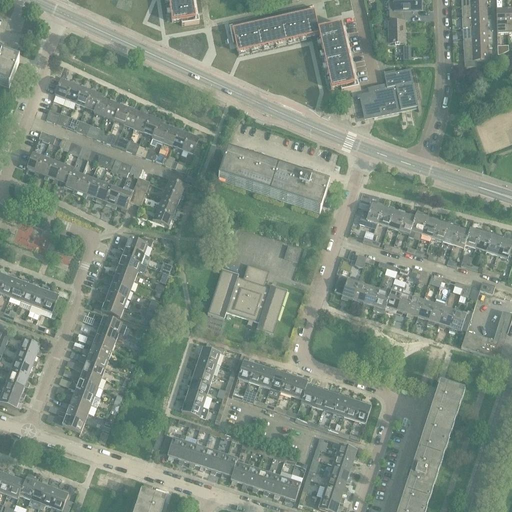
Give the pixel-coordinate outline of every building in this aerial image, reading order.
[(168,0),(172,24),(181,22),(195,20),(192,0),(168,0)] [(393,0),(393,2),(388,2),(389,12),(389,18),(403,18),(403,12),(421,12),(420,0),(393,0)] [(486,8),(485,0),(460,0),(461,9),(486,8)] [(486,18),(486,8),(461,9),(462,20),(486,18)] [(507,34),(507,10),(495,10),(496,35),(507,34)] [(314,12),(230,31),(232,40),(234,39),(235,44),(236,48),(237,53),(318,35),(331,91),(340,89),(354,85),(341,30),(340,25),(318,30),(314,12)] [(404,45),(403,23),(403,18),(389,18),(389,24),(388,24),(389,45),(404,45)] [(487,29),(486,18),(462,20),(462,30),(487,29)] [(487,40),(487,30),(487,29),(462,30),(462,41),(487,40)] [(487,51),(487,40),(462,41),(463,52),(487,51)] [(488,62),(487,51),(463,52),(464,69),(476,69),(476,63),(488,62)] [(18,65),(0,57),(0,86),(9,90),(18,65)] [(369,98),(359,100),(360,105),(370,103),(373,120),(417,110),(416,103),(410,72),(410,71),(396,74),(395,75),(394,72),(384,75),(383,74),(382,74),(385,89),(376,91),(368,93),(369,98)] [(71,87),(70,86),(64,84),(65,81),(61,80),(60,84),(55,98),(65,102),(71,87)] [(81,90),(80,90),(73,88),(75,85),(71,84),(70,86),(71,87),(65,102),(75,106),(81,90)] [(85,110),(91,94),(90,94),(83,92),(85,89),(81,87),(80,90),(81,90),(75,106),(85,110)] [(95,113),(100,98),(93,96),(94,93),(91,91),(90,94),(91,94),(85,110),(95,113)] [(104,120),(109,105),(109,104),(102,102),(103,99),(100,98),(95,113),(94,116),(104,120)] [(119,108),(112,106),(113,103),(110,101),(109,104),(109,105),(104,120),(113,124),(119,108)] [(129,112),(128,112),(122,109),(123,107),(120,105),(119,108),(113,124),(123,128),(129,112)] [(133,131),(139,116),(138,116),(132,113),(133,110),(129,109),(128,112),(129,112),(123,128),(133,131)] [(56,126),(60,116),(49,112),(46,122),(56,126)] [(143,135),(149,120),(148,119),(142,117),(143,114),(139,113),(138,116),(139,116),(133,131),(143,135)] [(66,130),(70,119),(60,116),(56,126),(66,130)] [(150,148),(159,123),(152,121),(153,118),(149,116),(148,119),(149,120),(143,135),(152,138),(148,147),(150,148)] [(76,134),(80,123),(70,119),(66,130),(76,134)] [(86,137),(90,127),(80,123),(76,134),(86,137)] [(168,130),(167,130),(161,127),(162,125),(159,123),(150,148),(153,149),(155,146),(160,148),(161,145),(162,146),(168,130)] [(96,141),(99,134),(100,131),(90,127),(86,137),(96,141)] [(178,134),(177,134),(170,131),(171,128),(168,127),(167,130),(168,130),(162,146),(172,150),(178,134)] [(182,153),(187,138),(187,137),(180,135),(182,132),(178,131),(177,134),(178,134),(172,150),(182,153)] [(49,144),(51,137),(41,133),(39,140),(49,144)] [(105,145),(109,135),(105,134),(105,136),(99,134),(96,141),(105,145)] [(192,157),(198,142),(190,139),(191,136),(188,134),(187,137),(187,138),(182,153),(180,158),(185,160),(187,155),(192,157)] [(115,149),(119,139),(109,135),(105,145),(115,149)] [(59,148),(62,141),(51,137),(49,144),(59,148)] [(125,152),(129,143),(119,139),(115,149),(125,152)] [(68,152),(71,144),(62,141),(59,148),(68,152)] [(135,156),(138,147),(139,147),(129,143),(125,152),(135,156)] [(78,156),(81,148),(71,144),(68,152),(78,156)] [(145,160),(148,153),(144,152),(145,150),(138,147),(135,156),(145,160)] [(88,162),(91,152),(81,148),(78,156),(78,159),(88,162)] [(155,164),(158,157),(154,155),(155,154),(148,151),(148,153),(145,160),(155,164)] [(97,166),(101,156),(91,152),(88,162),(97,166)] [(37,175),(43,160),(33,156),(27,172),(34,174),(33,177),(37,179),(38,176),(37,175)] [(107,170),(111,160),(101,156),(97,166),(107,170)] [(165,168),(168,160),(158,157),(155,164),(165,168)] [(327,189),(226,157),(217,182),(319,215),(322,208),(328,210),(329,207),(331,203),(324,200),(327,189)] [(175,171),(179,161),(169,158),(168,160),(165,168),(175,171)] [(47,179),(53,164),(43,160),(37,175),(38,176),(44,178),(43,181),(47,182),(48,180),(47,179)] [(119,170),(121,164),(111,160),(107,170),(111,171),(110,174),(116,176),(119,170)] [(188,168),(184,167),(185,164),(179,161),(175,171),(185,175),(188,168)] [(57,183),(62,167),(53,164),(47,179),(48,180),(54,182),(53,185),(57,186),(58,184),(57,183)] [(128,174),(131,167),(121,164),(119,170),(128,174)] [(65,190),(72,171),(62,167),(57,183),(58,184),(64,186),(63,189),(65,190)] [(137,181),(138,180),(141,171),(131,167),(128,174),(133,176),(132,179),(137,181)] [(76,193),(81,178),(72,174),(73,171),(72,171),(65,190),(73,193),(72,195),(75,196),(77,194),(76,193)] [(86,197),(91,182),(81,178),(76,193),(77,194),(83,196),(82,199),(85,200),(86,198),(86,197)] [(145,195),(148,186),(149,184),(138,180),(137,181),(133,191),(145,195)] [(94,204),(101,185),(91,182),(86,197),(86,198),(93,200),(92,203),(94,204)] [(186,192),(187,189),(183,187),(183,188),(169,182),(165,193),(180,199),(181,198),(183,191),(186,192)] [(104,208),(111,189),(101,185),(94,204),(95,204),(96,203),(100,205),(101,207),(104,208)] [(115,208),(121,193),(111,189),(104,208),(105,208),(105,207),(110,209),(111,210),(115,212),(116,209),(115,208)] [(140,208),(145,195),(133,191),(131,197),(128,204),(140,208)] [(128,204),(131,197),(121,193),(115,208),(116,209),(122,211),(121,214),(125,215),(126,211),(128,204)] [(182,202),(183,200),(183,199),(181,198),(180,199),(165,193),(161,203),(176,209),(177,207),(179,201),(182,202)] [(178,212),(179,208),(177,207),(176,209),(161,203),(157,212),(172,219),(173,217),(175,211),(178,212)] [(376,226),(383,206),(380,205),(379,208),(371,206),(366,223),(376,226)] [(387,230),(393,210),(390,209),(390,212),(382,209),(383,206),(376,226),(387,230)] [(397,233),(404,213),(401,212),(400,215),(393,213),(394,210),(393,210),(387,230),(397,233)] [(174,222),(175,219),(175,218),(173,217),(172,219),(157,212),(153,223),(168,229),(171,221),(174,222)] [(408,237),(415,217),(411,215),(409,216),(409,218),(403,216),(404,213),(397,233),(408,237)] [(420,237),(426,217),(424,216),(423,219),(415,217),(408,237),(409,234),(420,237)] [(431,241),(437,220),(433,219),(431,220),(430,222),(426,220),(427,217),(426,217),(420,237),(420,239),(423,240),(424,238),(431,241)] [(441,244),(448,224),(445,223),(444,226),(436,223),(437,220),(431,241),(441,244)] [(452,247),(458,227),(455,226),(454,230),(447,227),(448,224),(441,244),(452,247)] [(463,251),(469,231),(466,230),(465,233),(457,231),(459,227),(458,227),(452,247),(463,251)] [(475,251),(481,231),(478,230),(477,233),(469,231),(463,251),(464,247),(475,251)] [(485,254),(491,234),(481,231),(475,251),(485,254)] [(496,258),(502,237),(491,234),(485,254),(496,258)] [(507,261),(511,246),(511,240),(509,240),(507,241),(506,242),(502,241),(503,237),(502,237),(496,258),(507,261)] [(143,257),(147,248),(150,249),(153,243),(141,238),(139,245),(128,241),(125,248),(125,250),(143,257)] [(297,264),(300,251),(288,247),(284,260),(297,264)] [(416,252),(417,249),(413,248),(412,251),(407,250),(406,254),(414,256),(416,252)] [(140,266),(143,257),(125,250),(124,252),(122,257),(121,259),(140,266)] [(365,264),(366,259),(358,257),(355,267),(363,269),(365,264)] [(470,267),(472,260),(464,257),(460,268),(469,271),(470,267)] [(136,275),(140,266),(121,259),(121,260),(119,266),(118,268),(136,275)] [(350,268),(350,259),(341,259),(341,268),(350,268)] [(272,337),(286,292),(271,287),(269,290),(264,288),(269,274),(247,267),(243,282),(236,279),(237,276),(222,272),(210,308),(208,316),(223,321),(225,314),(248,321),(247,326),(251,328),(252,322),(259,324),(256,332),(272,337)] [(133,284),(136,275),(118,268),(117,270),(115,275),(114,277),(133,284)] [(425,287),(428,277),(429,275),(421,272),(419,277),(420,277),(415,291),(413,297),(415,298),(417,292),(420,285),(425,287)] [(130,293),(133,284),(114,277),(114,279),(112,284),(111,286),(130,293)] [(0,296),(10,300),(16,283),(15,282),(16,279),(13,278),(11,279),(10,280),(5,279),(0,291),(0,296)] [(20,304),(26,287),(25,286),(26,283),(23,281),(22,285),(16,283),(10,300),(20,304)] [(351,305),(358,285),(347,281),(340,301),(347,303),(348,300),(352,302),(351,305)] [(492,297),(494,289),(482,284),(479,293),(492,297)] [(362,308),(368,288),(358,285),(351,305),(354,306),(355,303),(363,305),(362,308)] [(31,308),(38,287),(36,286),(33,287),(32,289),(26,287),(20,304),(31,308)] [(126,302),(130,293),(111,286),(108,293),(108,295),(126,302)] [(476,302),(479,293),(471,290),(472,289),(464,286),(462,291),(459,301),(458,300),(457,303),(458,304),(458,303),(462,304),(463,299),(466,300),(466,299),(476,302)] [(41,312),(47,295),(46,294),(47,291),(44,290),(42,291),(41,292),(38,291),(40,288),(38,287),(31,308),(41,312)] [(383,315),(384,312),(393,287),(391,290),(387,289),(385,294),(379,292),(373,312),(383,315)] [(395,316),(403,290),(393,287),(384,312),(391,314),(395,316)] [(379,292),(368,289),(368,288),(362,308),(365,309),(366,306),(373,309),(372,312),(373,312),(379,292)] [(406,319),(412,299),(403,296),(404,290),(403,290),(395,316),(398,317),(399,314),(406,316),(405,319),(406,319)] [(52,316),(58,299),(56,298),(58,295),(54,293),(53,297),(47,295),(41,312),(52,316)] [(123,311),(126,302),(108,295),(107,297),(105,302),(104,304),(123,311)] [(416,323),(423,302),(412,299),(406,319),(409,320),(410,317),(417,320),(416,323)] [(427,326),(434,306),(423,302),(416,323),(422,324),(423,321),(428,323),(427,326)] [(119,320),(123,311),(104,304),(104,305),(102,311),(100,313),(119,320)] [(438,330),(444,309),(445,307),(442,306),(441,308),(434,306),(427,326),(430,327),(431,324),(438,326),(437,329),(438,330)] [(448,333),(455,313),(444,309),(438,330),(441,331),(442,328),(449,330),(448,333)] [(495,335),(493,340),(506,344),(507,340),(511,325),(511,314),(503,311),(495,335)] [(12,323),(15,314),(10,312),(8,316),(3,314),(1,318),(12,323)] [(466,333),(471,315),(466,314),(466,316),(455,313),(448,333),(454,335),(455,332),(460,333),(460,332),(466,333)] [(25,322),(15,318),(17,315),(15,314),(12,323),(23,327),(25,322)] [(118,336),(121,327),(102,320),(100,327),(99,329),(118,336)] [(33,331),(35,326),(25,322),(23,327),(33,331)] [(45,335),(46,331),(35,326),(33,331),(45,335)] [(114,345),(118,336),(99,329),(97,335),(95,338),(114,345)] [(6,347),(10,337),(5,335),(1,346),(6,347)] [(496,362),(501,346),(465,335),(460,350),(496,362)] [(111,354),(114,345),(95,338),(95,339),(93,345),(92,347),(111,354)] [(125,345),(137,348),(138,342),(127,339),(125,345)] [(37,355),(39,348),(22,342),(18,351),(36,358),(39,359),(41,356),(37,355)] [(222,357),(224,352),(206,346),(205,351),(202,350),(202,351),(198,350),(197,354),(198,356),(200,356),(198,361),(216,367),(220,356),(222,357)] [(107,363),(111,354),(92,347),(91,348),(89,354),(89,356),(107,363)] [(33,364),(36,358),(18,351),(14,362),(32,369),(35,370),(36,367),(35,365),(33,364)] [(104,372),(107,363),(89,356),(88,356),(86,363),(85,365),(104,372)] [(236,373),(240,362),(235,360),(232,372),(236,373)] [(212,378),(216,367),(198,361),(198,362),(195,361),(193,364),(194,366),(196,367),(195,371),(212,378)] [(29,374),(32,369),(14,362),(10,373),(28,379),(31,380),(32,377),(31,375),(29,374)] [(248,384),(254,367),(253,366),(254,363),(250,362),(248,363),(248,365),(243,363),(237,381),(248,384)] [(101,381),(104,372),(85,365),(85,366),(83,372),(82,374),(101,381)] [(259,388),(264,370),(263,370),(264,366),(261,365),(259,366),(258,368),(254,367),(248,384),(259,388)] [(269,391),(275,374),(274,373),(275,370),(271,369),(269,370),(269,372),(264,370),(259,388),(269,391)] [(209,388),(212,378),(195,371),(194,373),(191,372),(190,375),(191,377),(193,378),(191,382),(209,388)] [(233,384),(236,373),(232,372),(228,382),(233,384)] [(280,395),(286,377),(284,377),(285,373),(282,372),(280,373),(279,375),(275,374),(269,391),(280,395)] [(25,386),(28,379),(10,373),(6,383),(24,389),(27,391),(28,387),(25,386)] [(97,390),(101,381),(82,374),(81,376),(79,381),(78,383),(97,390)] [(291,398),(297,381),(295,380),(296,377),(293,376),(291,377),(290,379),(286,377),(280,395),(291,398)] [(302,402),(306,387),(307,384),(306,384),(307,380),(304,379),(302,380),(301,382),(297,381),(291,398),(302,402)] [(206,399),(209,388),(191,382),(191,383),(188,382),(186,385),(187,387),(189,388),(188,393),(206,399)] [(230,395),(233,384),(228,382),(225,393),(230,395)] [(21,395),(24,389),(6,383),(2,393),(20,400),(23,401),(24,398),(23,396),(21,395)] [(94,399),(97,390),(78,383),(78,384),(76,390),(75,392),(94,399)] [(424,511),(463,393),(441,386),(439,385),(412,468),(409,466),(405,477),(409,479),(398,511),(424,511)] [(312,409),(317,391),(316,391),(317,387),(314,386),(312,387),(311,389),(306,387),(302,402),(301,405),(312,409)] [(322,412),(328,395),(327,394),(328,391),(324,390),(322,391),(322,393),(317,391),(312,409),(322,412)] [(90,408),(94,399),(75,392),(74,393),(72,399),(71,401),(90,408)] [(17,406),(20,400),(2,393),(0,399),(0,406),(15,412),(16,410),(19,412),(20,408),(19,406),(17,406)] [(202,409),(206,399),(188,393),(188,394),(184,393),(183,396),(186,397),(184,403),(202,409)] [(226,405),(230,395),(225,393),(221,404),(226,405)] [(333,416),(338,398),(337,398),(338,394),(335,393),(333,394),(332,396),(328,395),(322,412),(333,416)] [(344,419),(349,402),(348,401),(349,398),(345,397),(343,398),(343,400),(338,398),(333,416),(344,419)] [(355,423),(360,405),(359,405),(360,401),(356,400),(354,401),(354,403),(349,402),(344,419),(355,423)] [(87,417),(90,408),(71,401),(71,402),(69,408),(68,410),(87,417)] [(198,420),(202,409),(184,403),(184,404),(181,403),(179,408),(182,409),(181,414),(198,420)] [(223,416),(226,405),(221,404),(218,414),(223,416)] [(365,426),(371,409),(369,408),(370,405),(367,404),(366,407),(360,405),(355,423),(365,426)] [(84,426),(87,417),(68,410),(67,411),(66,416),(65,419),(84,426)] [(219,427),(223,416),(218,414),(214,426),(219,427)] [(80,435),(84,426),(65,419),(64,419),(62,425),(61,428),(80,435)] [(305,427),(307,423),(296,419),(296,420),(295,424),(305,427)] [(188,429),(190,424),(179,420),(178,425),(188,429)] [(316,431),(318,426),(307,423),(305,427),(316,431)] [(198,432),(200,428),(190,424),(188,429),(198,432)] [(209,436),(211,431),(200,428),(198,432),(209,436)] [(220,440),(222,435),(211,431),(209,436),(220,440)] [(349,441),(350,437),(339,433),(337,438),(349,441)] [(231,443),(232,438),(222,435),(220,440),(231,443)] [(177,462),(183,444),(185,438),(181,436),(179,442),(172,440),(168,454),(166,458),(168,458),(167,462),(170,463),(172,462),(173,460),(177,462)] [(168,454),(172,440),(166,437),(161,452),(168,454)] [(243,445),(244,442),(232,438),(231,443),(242,447),(243,445)] [(320,453),(324,442),(319,440),(316,451),(320,453)] [(188,465),(194,447),(183,444),(177,462),(178,462),(177,465),(181,466),(182,463),(188,465)] [(252,454),(254,449),(243,445),(242,447),(241,450),(252,454)] [(199,468),(204,451),(194,447),(188,465),(189,466),(188,469),(191,470),(193,469),(194,467),(199,468)] [(355,457),(356,452),(339,447),(335,458),(353,463),(353,462),(357,463),(358,460),(357,458),(355,457)] [(263,457),(264,452),(254,449),(252,454),(263,457)] [(209,472),(215,454),(204,451),(199,468),(200,469),(199,472),(202,473),(203,470),(209,472)] [(273,461),(275,456),(264,452),(263,457),(273,461)] [(220,476),(226,458),(215,454),(209,472),(211,472),(210,476),(213,477),(214,474),(220,476)] [(231,479),(236,465),(237,461),(226,458),(220,476),(221,476),(220,479),(223,480),(225,479),(226,478),(231,479)] [(351,469),(353,463),(335,458),(332,468),(349,474),(350,473),(353,474),(354,470),(351,469)] [(241,486),(247,469),(236,465),(231,479),(230,482),(232,483),(230,486),(234,487),(236,486),(236,485),(241,486)] [(348,478),(349,475),(349,474),(332,468),(328,479),(346,484),(349,485),(351,481),(350,479),(348,478)] [(252,489),(257,472),(247,469),(241,486),(242,486),(241,490),(244,491),(246,490),(247,488),(252,489)] [(262,493),(268,475),(257,472),(252,489),(253,490),(252,493),(255,494),(257,493),(258,492),(262,493)] [(7,497),(13,480),(14,477),(10,475),(9,479),(3,477),(0,484),(0,494),(6,497),(7,497)] [(273,496),(278,479),(268,475),(262,493),(263,493),(262,497),(266,498),(268,497),(268,495),(273,496)] [(29,503),(36,485),(38,482),(27,478),(25,485),(24,484),(19,498),(29,503)] [(19,498),(24,484),(23,484),(24,481),(21,479),(20,483),(13,480),(7,497),(18,502),(19,498)] [(284,500),(289,482),(278,479),(273,496),(274,497),(273,500),(277,501),(279,500),(279,499),(284,500)] [(344,489),(346,484),(328,479),(325,489),(342,495),(343,494),(346,495),(347,492),(346,490),(344,489)] [(295,503),(300,486),(289,482),(284,500),(285,500),(283,504),(287,505),(288,501),(295,503)] [(40,507),(47,489),(46,489),(47,485),(43,484),(41,485),(41,487),(36,485),(29,503),(40,507)] [(161,511),(165,502),(163,501),(150,497),(152,488),(143,485),(134,511),(161,511)] [(50,511),(57,493),(56,493),(57,489),(54,488),(53,491),(47,489),(40,507),(50,511)] [(341,500),(342,496),(342,495),(325,489),(321,500),(339,506),(339,505),(343,506),(344,501),(341,500)] [(68,511),(72,504),(66,501),(68,497),(66,497),(68,493),(64,492),(63,496),(57,493),(50,511),(53,511),(68,511)] [(337,511),(339,507),(339,506),(321,500),(318,511),(320,511),(337,511)]
